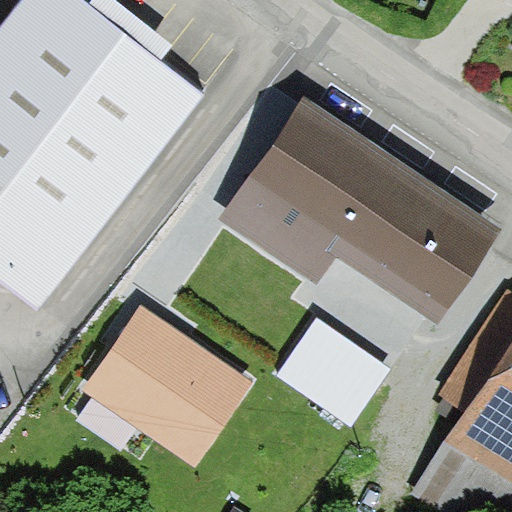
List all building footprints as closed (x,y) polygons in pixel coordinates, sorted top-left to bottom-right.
[(17,0),(0,22),(0,273),(36,302),(202,87),(89,0),(17,0)] [(228,213),(312,270),(330,243),(370,269),(379,255),(440,295),(485,228),(302,106),(228,213)] [(141,277),(191,311),(224,262),(175,228),(141,277)] [(511,511),(511,292),(444,392),(474,412),(423,489),(458,511),(511,511)] [(240,381),(141,314),(93,384),(192,452),(240,381)] [(390,365),(316,315),(276,372),(350,423),(390,365)]
